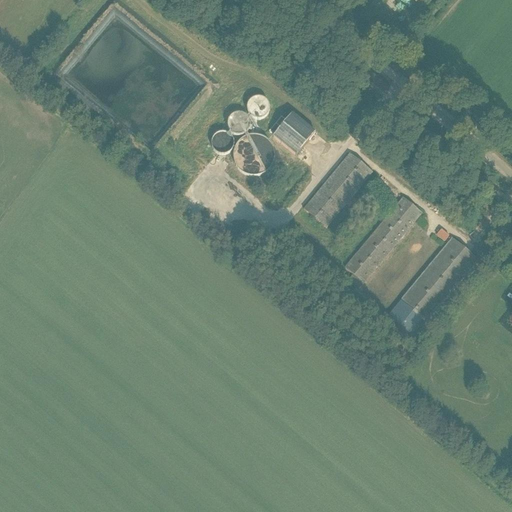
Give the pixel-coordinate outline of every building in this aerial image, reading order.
[(224,31),(228,25),(222,21),(218,27),(224,31)] [(264,119),(272,102),(258,96),(250,112),(264,119)] [(233,131),(218,135),(222,150),(232,152),(237,169),(260,174),(273,171),(277,154),(272,139),(251,134),(253,125),(250,114),(245,113),(233,116),(231,126),(233,131)] [(272,138),(295,157),(315,134),(292,115),(272,138)] [(352,198),(372,174),(349,155),(303,210),(326,229),(346,205),(349,208),(355,200),(352,198)] [(402,199),(345,269),(353,275),(348,281),(359,289),(421,214),(402,199)] [(452,240),(388,317),(413,338),(477,261),(452,240)]
